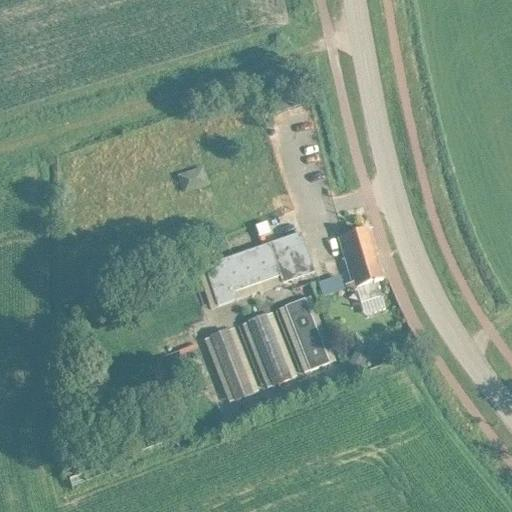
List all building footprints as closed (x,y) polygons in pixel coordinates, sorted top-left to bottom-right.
[(367,230),(338,239),(352,284),(345,286),(347,293),(355,290),(360,305),(379,299),(375,284),(383,282),(367,230)] [(301,234),(197,271),(210,311),(314,274),(301,234)] [(334,367),(309,300),(284,309),(309,377),(334,367)] [(298,381),(274,316),(241,328),(265,393),(298,381)] [(260,394),(236,329),(203,341),(227,407),(260,394)] [(206,358),(201,344),(168,356),(173,370),(206,358)] [(171,430),(64,471),(72,492),(179,450),(171,430)]
